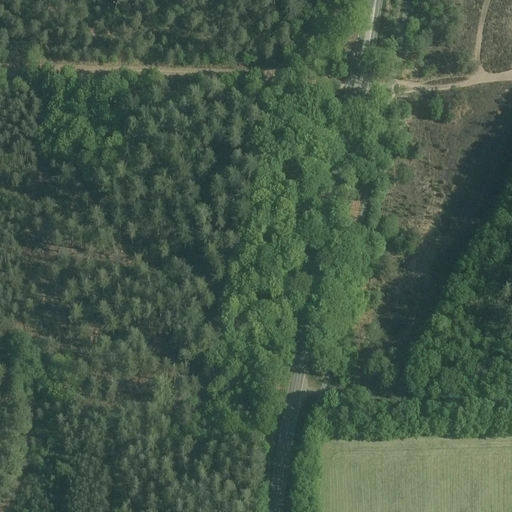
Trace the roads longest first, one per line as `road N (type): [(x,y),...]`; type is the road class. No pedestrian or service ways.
road 1 (secondary): [(275,511),(375,0)]
road 2 (track): [(95,89),(9,511)]
road 3 (track): [(0,403),(290,413)]
road 4 (track): [(98,72),(325,81)]
